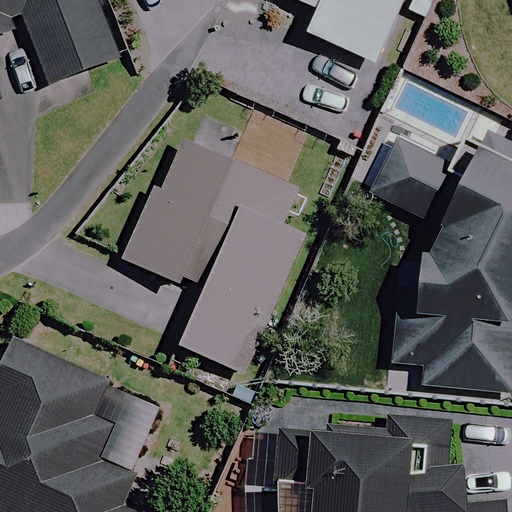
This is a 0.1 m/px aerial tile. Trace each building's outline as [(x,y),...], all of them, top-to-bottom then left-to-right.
[(122,66),(99,0),(0,0),(0,44),(31,33),(51,91),(122,66)] [(409,0),(287,0),(323,15),(312,38),(380,68),(409,0)] [(310,136),(256,111),(243,138),(204,120),(170,194),(163,191),(130,264),(211,301),(188,350),(247,377),(312,235),(287,223),(302,190),(288,183),(310,136)] [(511,148),(497,142),(473,182),(407,142),(374,196),(440,236),(399,302),(389,369),(419,371),(418,389),(511,403),(511,148)] [(166,408),(19,342),(0,384),(0,511),(165,511),(127,495),(166,408)] [(501,419),(442,423),(443,429),(276,440),(280,511),(511,511),(511,474),(505,475),(501,419)]
